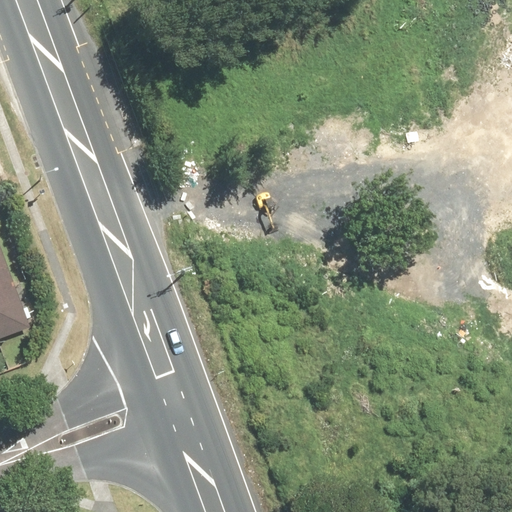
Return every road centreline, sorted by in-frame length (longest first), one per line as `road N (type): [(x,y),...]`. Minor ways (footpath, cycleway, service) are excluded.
road 1 (secondary): [(28,0),(173,392)]
road 2 (tertiary): [(0,457),(173,392)]
road 3 (secondary): [(173,392),(217,511)]
